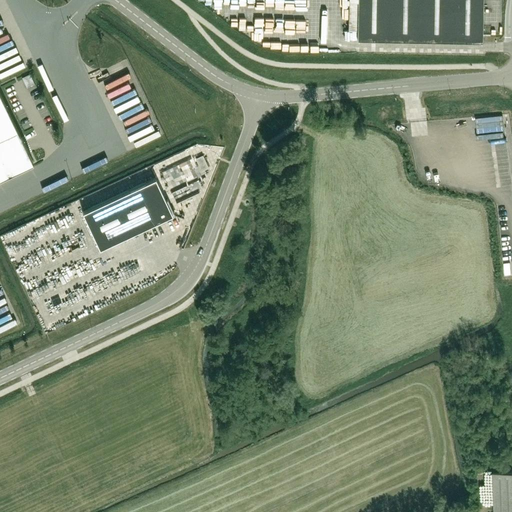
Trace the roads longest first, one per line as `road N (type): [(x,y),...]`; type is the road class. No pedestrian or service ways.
road 1 (tertiary): [(0,377),(178,289),(203,253),(262,94)]
road 2 (unclassified): [(511,76),(262,94)]
road 3 (tertiary): [(262,94),(225,81),(116,0)]
